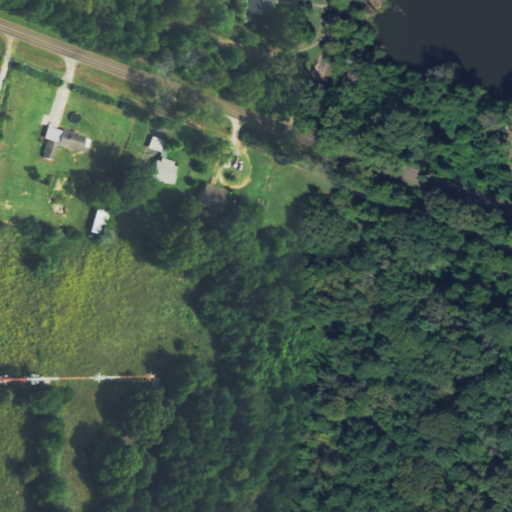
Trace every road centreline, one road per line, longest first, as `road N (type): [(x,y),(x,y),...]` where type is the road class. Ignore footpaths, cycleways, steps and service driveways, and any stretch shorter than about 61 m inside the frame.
road 1 (residential): [(511,211),(0,25)]
road 2 (residential): [(180,0),(191,39),(317,80)]
road 3 (residential): [(343,0),(300,134)]
